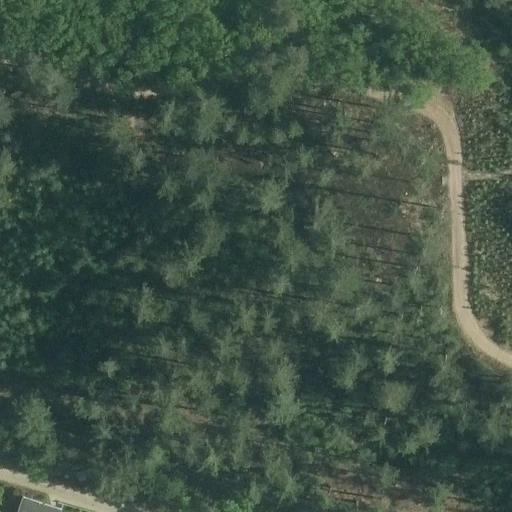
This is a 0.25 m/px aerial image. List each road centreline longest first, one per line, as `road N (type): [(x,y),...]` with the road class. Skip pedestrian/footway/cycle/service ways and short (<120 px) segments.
road 1 (track): [(511,365),(469,333),(450,133),(443,118),(410,96),(265,67),(199,86),(119,90),(42,57),(0,61)]
road 2 (track): [(323,511),(0,419)]
road 3 (residential): [(0,473),(131,511)]
